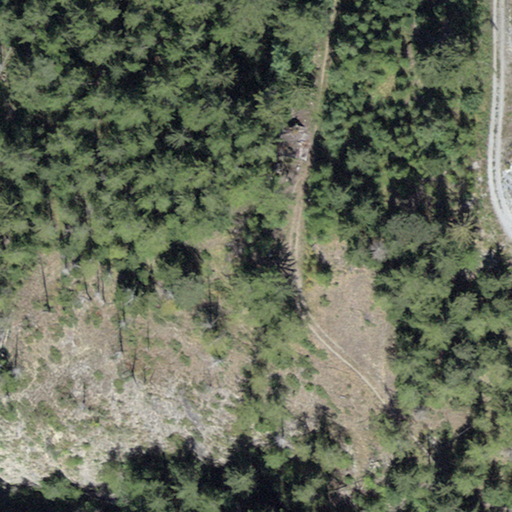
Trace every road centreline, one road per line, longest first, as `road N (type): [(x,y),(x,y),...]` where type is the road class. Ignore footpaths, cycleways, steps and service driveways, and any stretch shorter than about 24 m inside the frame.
road 1 (track): [(511,506),(465,494),(308,314),(295,284),(294,218),(336,0)]
road 2 (track): [(511,229),(487,142),(495,0)]
